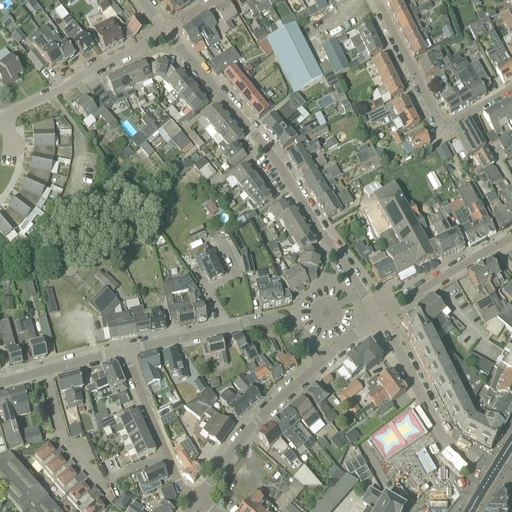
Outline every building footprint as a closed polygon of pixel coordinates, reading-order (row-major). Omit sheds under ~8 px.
[(26,4),(31,0),(17,0),(15,2),(21,8),(26,4)] [(110,9),(108,6),(104,1),(103,0),(101,0),(99,2),(101,3),(96,7),(102,15),(103,15),(110,9)] [(160,0),(167,7),(172,14),(177,11),(179,13),(188,6),(184,0),(160,0)] [(233,0),(241,11),(247,7),(253,17),(254,17),(258,14),(256,9),(249,0),(233,0)] [(265,0),(249,0),(256,9),(267,2),(265,0)] [(400,3),(405,0),(385,0),(389,8),(400,3)] [(477,0),(473,1),(475,10),(481,8),(478,0),(477,0)] [(114,13),(119,10),(113,3),(108,6),(110,9),(114,13)] [(414,11),(411,6),(404,10),(400,3),(389,8),(395,20),(414,11)] [(433,8),(430,3),(421,7),(423,11),(423,13),(433,8)] [(227,5),(215,12),(222,22),(217,25),(224,36),(233,30),(228,24),(236,18),(227,5)] [(307,10),(311,16),(319,12),(316,5),(307,10)] [(62,22),(68,16),(61,7),(55,12),(62,22)] [(94,29),(105,52),(123,43),(112,20),(117,18),(116,17),(117,17),(114,13),(110,9),(103,15),(102,15),(95,18),(99,26),(94,29)] [(311,16),(307,10),(294,17),(297,23),(311,16)] [(418,15),(416,10),(414,11),(395,20),(402,33),(413,27),(409,20),(415,17),(418,15)] [(494,12),(478,17),(480,23),(488,20),(496,18),(494,12)] [(511,20),(508,13),(501,16),(500,16),(494,19),(498,27),(504,23),(509,31),(511,29),(511,20)] [(216,28),(207,14),(198,20),(214,42),(220,38),(213,29),(216,28)] [(0,21),(0,23),(4,28),(6,31),(15,23),(7,15),(0,21)] [(297,23),(294,17),(293,15),(286,19),(290,27),(298,24),(297,23)] [(71,43),(73,44),(83,57),(94,48),(68,16),(62,22),(67,29),(63,32),(63,34),(71,43)] [(128,30),(134,38),(146,28),(136,16),(129,23),(132,27),(128,30)] [(34,24),(47,41),(62,60),(65,64),(75,56),(65,44),(62,46),(40,19),(34,24)] [(202,37),(208,46),(214,42),(198,20),(190,26),(199,39),(202,37)] [(278,31),(275,25),(269,28),(272,33),(278,31)] [(190,45),(198,54),(205,49),(199,39),(190,26),(181,32),(190,45)] [(266,40),(275,58),(302,44),(293,26),(266,40)] [(354,50),(376,39),(369,27),(356,33),(359,38),(357,39),(357,38),(350,41),(354,50)] [(417,34),(413,27),(402,33),(408,45),(426,36),(431,33),(428,28),(417,34)] [(449,41),(455,38),(449,27),(443,29),(449,41)] [(17,43),(25,40),(21,30),(12,34),(17,43)] [(257,42),(267,36),(263,30),(253,36),(257,42)] [(47,41),(42,46),(34,35),(28,40),(37,50),(27,57),(39,73),(49,65),(51,69),(62,60),(47,41)] [(344,36),(335,41),(337,46),(347,41),(344,36)] [(408,45),(414,57),(425,52),(421,44),(428,41),(426,36),(408,45)] [(369,58),(382,52),(376,39),(354,50),(358,57),(366,52),(369,58)] [(335,41),(321,48),(322,50),(321,51),(322,53),(323,53),(325,56),(311,63),(319,80),(323,78),(333,71),(336,78),(350,71),(347,65),(337,46),(335,41)] [(473,52),(479,48),(476,42),(470,45),(473,52)] [(275,58),(294,95),(319,80),(311,63),(302,44),(275,58)] [(507,64),(501,52),(498,47),(494,49),(493,50),(503,66),(504,66),(511,80),(511,79),(511,62),(507,64)] [(239,59),(232,48),(222,55),(226,62),(227,61),(230,66),(239,59)] [(418,65),(425,79),(439,71),(435,64),(442,61),(439,55),(443,52),(441,48),(434,51),(436,55),(418,65)] [(496,71),(504,84),(511,80),(504,66),(503,66),(493,50),(494,49),(493,48),(485,53),(493,66),(495,64),(498,69),(496,71)] [(11,81),(22,73),(11,57),(5,50),(0,53),(0,67),(1,68),(0,69),(0,80),(2,83),(0,85),(4,90),(13,83),(11,81)] [(457,71),(454,73),(462,87),(464,85),(467,90),(465,91),(472,105),(486,97),(483,91),(491,86),(489,84),(490,83),(489,81),(488,82),(486,79),(479,83),(465,60),(462,61),(459,55),(448,60),(451,66),(451,65),(452,67),(454,66),(457,71)] [(391,69),(385,57),(372,64),(378,76),(391,69)] [(164,82),(168,69),(169,64),(158,61),(157,66),(152,65),(146,68),(152,81),(155,80),(164,82)] [(217,69),(213,72),(217,77),(230,66),(227,61),(226,62),(221,65),(216,65),(216,66),(215,67),(217,69)] [(134,68),(144,89),(153,85),(151,82),(152,81),(146,68),(144,64),(134,68)] [(441,70),(442,72),(443,75),(444,75),(453,70),(452,67),(451,65),(451,66),(446,68),(441,70)] [(125,72),(134,93),(144,89),(134,68),(125,72)] [(164,82),(165,83),(162,85),(165,88),(164,89),(169,95),(187,80),(181,72),(177,75),(173,70),(168,69),(164,82)] [(224,77),(233,87),(248,75),(244,70),(239,75),(233,69),(224,77)] [(384,87),(397,81),(391,69),(378,76),(380,78),(384,87)] [(335,78),(336,78),(333,71),(323,78),(326,84),(336,79),(335,78)] [(134,93),(125,72),(116,76),(126,100),(135,96),(134,93)] [(435,82),(440,80),(443,84),(447,82),(444,75),(443,75),(442,72),(432,77),(435,82)] [(233,87),(241,98),(251,90),(246,84),(252,79),(248,75),(233,87)] [(107,110),(114,105),(115,106),(126,101),(126,100),(116,76),(106,80),(106,81),(101,83),(102,85),(93,92),(107,110)] [(194,88),(187,80),(169,95),(176,104),(180,100),(179,100),(194,88)] [(377,91),(381,99),(388,95),(390,100),(403,93),(397,81),(384,87),(377,91)] [(465,91),(460,94),(456,87),(451,90),(455,97),(462,110),(472,105),(465,91)] [(186,108),(201,95),(194,88),(179,100),(180,100),(186,108)] [(251,90),(241,98),(250,108),(265,96),(262,91),(256,96),(251,90)] [(443,103),(451,117),(462,110),(455,97),(451,90),(440,97),(443,103)] [(93,92),(91,94),(100,104),(94,109),(85,99),(75,107),(86,120),(91,116),(95,121),(107,110),(93,92)] [(347,101),(344,94),(338,97),(337,97),(340,104),(347,101)] [(193,116),(208,103),(201,95),(186,108),(190,113),(182,120),(174,110),(169,114),(178,124),(179,125),(181,124),(183,125),(187,123),(195,117),(193,116)] [(265,96),(250,108),(259,119),(268,111),(263,105),(269,100),(265,96)] [(141,107),(146,105),(142,97),(137,100),(141,107)] [(328,99),(321,102),(323,107),(330,104),(328,99)] [(372,104),(373,107),(375,110),(384,105),(381,100),(375,103),(372,104)] [(413,113),(407,100),(387,110),(385,107),(376,111),(379,117),(387,113),(393,123),(413,113)] [(353,112),(347,101),(340,104),(346,116),(353,112)] [(511,110),(506,101),(497,106),(506,121),(508,125),(510,123),(511,125),(511,110)] [(274,115),(262,127),(269,135),(291,116),(295,112),(297,110),(289,102),(274,115)] [(499,140),(497,137),(503,134),(498,126),(506,121),(497,106),(483,115),(493,132),(486,136),(491,145),(498,141),(499,140)] [(203,119),(210,127),(225,115),(218,107),(203,119)] [(106,111),(100,117),(111,130),(117,124),(106,111)] [(288,130),(296,122),(300,118),(295,113),(295,112),(291,116),(269,135),(277,144),(290,133),(288,130)] [(145,115),(146,117),(151,122),(154,120),(148,113),(145,115)] [(314,116),(319,128),(326,125),(320,113),(314,116)] [(399,135),(403,134),(419,125),(413,113),(393,123),(398,134),(393,137),(395,142),(401,139),(399,135)] [(231,123),(225,115),(210,127),(216,135),(231,123)] [(146,128),(152,123),(146,117),(141,121),(146,127),(146,128)] [(368,123),(365,117),(359,120),(362,126),(368,123)] [(145,143),(161,130),(171,122),(169,119),(157,129),(152,123),(146,128),(146,127),(138,134),(145,143)] [(17,237),(14,233),(22,226),(26,221),(30,225),(36,217),(31,214),(38,204),(49,180),(55,154),(54,127),(52,121),(32,126),(33,130),(34,152),(29,174),(20,194),(7,211),(0,216),(0,233),(9,244),(17,237)] [(301,128),(303,131),(297,135),(292,135),(290,133),(277,144),(282,150),(295,142),(297,141),(304,137),(313,132),(320,129),(316,121),(301,128)] [(180,133),(171,122),(161,130),(171,141),(180,133)] [(476,153),(485,148),(470,122),(461,127),(476,153)] [(223,143),(238,130),(231,123),(216,135),(223,143)] [(317,139),(328,133),(325,126),(320,129),(313,132),(317,139)] [(461,127),(453,132),(467,158),(476,153),(461,127)] [(226,154),(237,145),(245,138),(238,130),(223,143),(218,147),(220,149),(221,148),(226,154)] [(414,153),(430,146),(423,132),(403,143),(401,139),(395,142),(398,148),(404,145),(407,144),(409,147),(410,146),(414,153)] [(511,132),(504,136),(504,138),(499,140),(498,141),(507,157),(511,154),(511,132)] [(193,148),(180,133),(171,141),(181,153),(179,154),(180,154),(174,159),(176,161),(193,148)] [(188,137),(196,147),(201,143),(193,133),(188,137)] [(145,143),(138,134),(130,141),(138,150),(139,148),(148,159),(154,153),(145,143)] [(308,157),(308,158),(320,151),(316,143),(303,151),(301,148),(308,144),(304,137),(297,141),(295,142),(299,149),(287,156),(297,173),(304,169),(300,162),(308,157)] [(330,151),(338,146),(333,138),(325,142),(326,144),(330,151)] [(229,165),(233,169),(247,157),(243,153),(244,153),(237,145),(226,154),(222,157),(229,165)] [(442,164),(452,159),(445,146),(436,151),(442,164)] [(128,147),(122,152),(127,159),(133,154),(128,147)] [(372,148),(368,150),(363,153),(356,157),(361,166),(377,158),(372,148)] [(484,174),(493,169),(492,166),(495,164),(487,151),(474,158),(480,168),(474,171),(477,177),(484,173),(484,174)] [(304,169),(297,173),(304,183),(315,176),(318,175),(317,175),(318,174),(316,171),(325,165),(321,159),(312,164),(308,158),(308,157),(300,162),(304,169)] [(204,169),(211,178),(216,174),(203,159),(193,167),(199,173),(204,169)] [(187,172),(193,167),(187,160),(181,165),(187,172)] [(187,172),(181,165),(177,161),(167,169),(177,181),(187,172)] [(395,162),(384,167),(387,174),(399,169),(395,162)] [(379,163),(372,166),(375,171),(381,167),(379,163)] [(231,177),(232,178),(237,186),(253,174),(246,166),(231,177)] [(333,181),(337,178),(341,177),(335,167),(323,172),(318,175),(315,176),(304,183),(310,194),(333,180),(333,181)] [(442,176),(447,174),(443,167),(439,170),(442,176)] [(204,169),(199,173),(206,183),(211,178),(204,169)] [(493,169),(484,174),(488,182),(499,176),(495,169),(493,169)] [(434,173),(427,177),(435,191),(442,187),(434,173)] [(259,182),(255,177),(253,174),(237,186),(244,194),(259,182)] [(490,186),(502,180),(499,176),(488,182),(490,186)] [(317,204),(330,196),(327,191),(336,185),(333,181),(333,180),(310,194),(317,204)] [(265,190),(263,187),(259,182),(244,194),(250,202),(265,190)] [(382,191),(376,182),(363,190),(368,199),(382,191)] [(497,187),(498,188),(502,194),(498,196),(503,204),(504,203),(508,209),(505,211),(511,224),(511,193),(510,190),(507,192),(505,189),(508,187),(505,182),(502,184),(502,183),(497,187)] [(361,208),(374,200),(392,232),(386,236),(394,252),(402,248),(413,269),(434,258),(421,233),(407,208),(394,184),(382,191),(368,199),(360,204),(361,208)] [(469,185),(456,192),(465,208),(474,225),(477,224),(486,239),(495,234),(469,185)] [(215,190),(221,198),(225,196),(218,188),(215,190)] [(247,204),(248,205),(252,211),(253,212),(235,222),(239,227),(257,217),(254,212),(272,199),(265,190),(250,202),(247,204)] [(317,204),(327,221),(342,212),(341,210),(353,203),(346,191),(334,199),(331,195),(330,196),(317,204)] [(437,198),(426,204),(430,210),(440,204),(437,198)] [(281,200),(271,206),(274,211),(269,214),(274,223),(279,220),(291,212),(285,204),(284,205),(281,200)] [(492,216),(501,231),(511,225),(511,224),(505,211),(499,200),(492,203),(497,213),(492,216)] [(211,203),(204,209),(211,218),(218,212),(211,203)] [(427,229),(420,217),(419,217),(412,205),(407,208),(421,233),(424,231),(427,229)] [(453,218),(470,248),(486,239),(477,224),(474,225),(465,208),(452,215),(454,218),(453,218)] [(284,229),(300,218),(295,210),(291,212),(279,220),(284,229)] [(431,245),(424,231),(421,233),(434,258),(436,262),(442,259),(446,258),(450,256),(453,254),(438,226),(441,225),(438,220),(436,222),(433,217),(427,220),(438,241),(431,245)] [(306,227),(300,218),(284,229),(290,237),(306,227)] [(263,227),(259,220),(256,221),(255,223),(260,232),(267,228),(268,229),(273,226),(271,223),(263,227)] [(447,228),(445,223),(441,225),(438,226),(453,254),(455,253),(460,252),(463,249),(455,233),(451,235),(447,228)] [(39,233),(42,228),(37,224),(34,229),(39,233)] [(311,236),(306,227),(290,237),(295,246),(311,236)] [(127,247),(122,236),(114,239),(118,250),(127,247)] [(317,245),(311,236),(295,246),(301,255),(312,248),(317,245)] [(356,239),(359,245),(362,243),(365,241),(363,236),(356,239)] [(267,246),(271,254),(278,250),(276,245),(280,244),(279,241),(275,243),(275,242),(267,246)] [(108,255),(116,251),(113,245),(105,249),(108,255)] [(195,259),(195,260),(201,273),(204,272),(209,284),(222,277),(216,264),(218,263),(212,251),(209,253),(205,245),(191,251),(195,259)] [(316,253),(312,248),(301,255),(302,258),(300,268),(318,271),(319,271),(321,261),(320,261),(316,253)] [(365,250),(366,251),(359,255),(367,265),(370,263),(372,268),(373,268),(374,269),(371,271),(374,276),(380,286),(388,282),(383,272),(380,267),(381,266),(375,255),(374,256),(370,248),(365,250)] [(392,261),(390,262),(398,277),(401,283),(416,275),(413,269),(402,248),(394,252),(388,255),(392,261)] [(278,250),(271,254),(273,259),(275,259),(281,256),(278,250)] [(108,255),(107,256),(111,262),(120,257),(116,251),(108,255)] [(388,282),(398,277),(390,262),(387,264),(383,257),(382,257),(379,253),(375,255),(381,266),(380,267),(383,272),(388,282)] [(68,254),(53,270),(57,274),(73,258),(68,254)] [(250,257),(241,260),(245,277),(254,275),(250,257)] [(494,295),(495,294),(493,291),(500,288),(495,280),(500,278),(490,262),(480,269),(494,295)] [(309,285),(308,284),(317,279),(318,271),(300,268),(288,276),(298,292),(309,285)] [(473,305),(485,325),(496,318),(497,319),(499,318),(500,316),(504,311),(500,304),(494,295),(480,269),(468,275),(477,291),(481,288),(487,297),(473,305)] [(99,272),(94,278),(112,294),(118,288),(104,274),(103,276),(99,272)] [(285,286),(289,297),(298,292),(288,276),(281,280),(284,286),(285,286)] [(260,310),(274,307),(291,303),(289,297),(285,286),(284,286),(270,289),(268,281),(267,279),(254,282),(257,292),(260,310)] [(28,298),(36,296),(32,282),(24,285),(28,298)] [(511,283),(504,290),(503,294),(511,302),(511,283)] [(188,292),(189,298),(191,305),(195,324),(206,322),(203,306),(199,306),(196,290),(192,284),(163,290),(165,298),(172,297),(176,296),(176,295),(188,292)] [(126,313),(120,315),(115,316),(114,312),(120,304),(104,288),(88,304),(101,316),(103,330),(107,329),(110,342),(137,336),(134,321),(133,321),(131,322),(129,313),(126,314),(126,313)] [(43,293),(49,316),(57,313),(51,290),(43,293)] [(178,321),(179,327),(195,324),(191,305),(174,309),(172,297),(165,298),(167,311),(172,310),(175,321),(178,321)] [(446,312),(432,297),(414,313),(436,337),(449,324),(441,316),(446,312)] [(13,310),(12,299),(4,299),(4,310),(13,310)] [(508,307),(504,301),(500,304),(504,311),(508,307)] [(511,310),(508,307),(504,311),(500,316),(499,318),(497,319),(496,320),(504,327),(511,333),(511,310)] [(28,320),(33,312),(26,308),(21,315),(28,320)] [(147,318),(145,319),(143,308),(139,309),(130,311),(131,317),(132,316),(133,321),(134,321),(137,336),(139,336),(150,333),(147,318)] [(163,315),(160,316),(158,309),(151,310),(152,317),(147,318),(150,333),(166,330),(163,315)] [(411,341),(424,367),(435,390),(455,429),(458,427),(459,429),(461,431),(463,432),(461,437),(490,452),(499,435),(498,434),(502,427),(489,420),(477,412),(470,409),(483,385),(436,337),(414,313),(402,324),(411,334),(412,334),(414,340),(411,341)] [(496,318),(485,325),(487,328),(484,332),(497,339),(504,327),(496,320),(497,319),(496,318)] [(38,321),(43,342),(51,340),(46,319),(38,321)] [(15,322),(18,335),(25,333),(22,320),(15,322)] [(11,367),(23,364),(18,349),(16,349),(12,334),(8,321),(0,323),(0,328),(2,337),(3,336),(11,367)] [(37,343),(31,321),(23,322),(33,362),(46,358),(42,342),(37,343)] [(253,331),(257,339),(263,336),(259,328),(253,331)] [(231,342),(237,352),(241,357),(245,355),(249,363),(258,357),(250,344),(246,347),(240,337),(231,342)] [(227,366),(225,354),(222,341),(206,344),(206,346),(203,347),(205,357),(208,356),(209,358),(217,356),(220,367),(227,366)] [(267,345),(273,356),(279,352),(273,341),(267,345)] [(371,369),(382,361),(371,347),(366,346),(358,352),(371,369)] [(511,347),(511,348),(510,347),(502,360),(497,369),(499,370),(499,371),(498,371),(505,375),(511,378),(511,347)] [(180,360),(178,361),(177,358),(175,352),(162,355),(165,367),(168,366),(171,377),(178,375),(179,381),(188,379),(186,368),(182,368),(180,360)] [(347,361),(345,363),(347,365),(342,368),(351,379),(362,370),(365,374),(371,369),(358,352),(348,360),(347,361)] [(141,375),(147,388),(160,382),(155,371),(160,369),(156,354),(137,359),(141,375)] [(297,368),(289,357),(289,356),(285,359),(282,354),(276,358),(279,363),(275,366),(284,378),(297,368)] [(471,355),(466,365),(477,370),(477,371),(488,377),(493,368),(493,367),(492,366),(471,355)] [(257,368),(262,366),(259,358),(253,360),(257,368)] [(262,364),(274,385),(284,378),(275,366),(271,369),(266,361),(262,364)] [(101,369),(103,373),(91,378),(94,386),(120,375),(117,367),(114,365),(108,367),(101,369)] [(258,381),(267,375),(262,367),(253,373),(258,381)] [(491,395),(511,403),(511,378),(505,375),(498,371),(499,371),(497,370),(489,390),(489,392),(491,395)] [(258,381),(253,373),(244,379),(242,378),(234,385),(240,392),(237,395),(239,399),(249,411),(262,400),(251,387),(258,381)] [(377,384),(370,389),(367,391),(370,395),(367,397),(371,403),(398,383),(391,373),(377,384)] [(75,408),(83,407),(82,403),(83,403),(80,391),(83,390),(79,375),(68,377),(75,408)] [(94,386),(86,389),(87,391),(88,391),(89,394),(96,392),(99,399),(103,401),(112,397),(116,396),(125,392),(127,391),(120,375),(94,386)] [(68,377),(57,380),(61,396),(64,395),(68,410),(69,415),(77,413),(75,408),(68,377)] [(321,383),(326,388),(333,382),(328,377),(321,383)] [(376,378),(366,385),(370,389),(377,384),(374,379),(376,378)] [(208,390),(200,379),(193,384),(201,395),(208,390)] [(219,379),(211,381),(212,390),(220,388),(219,379)] [(334,381),(326,388),(331,393),(339,386),(334,381)] [(361,389),(356,383),(349,388),(354,394),(361,389)] [(391,404),(406,393),(398,383),(371,403),(376,409),(388,400),(391,404)] [(328,399),(317,387),(306,396),(325,417),(330,413),(322,404),(328,399)] [(28,406),(24,389),(7,393),(11,411),(28,406)] [(208,391),(184,408),(200,421),(204,414),(211,419),(204,429),(211,435),(209,438),(220,446),(233,427),(210,411),(217,401),(210,391),(208,391)] [(237,395),(233,398),(227,392),(219,399),(238,421),(249,411),(239,399),(237,395)] [(489,392),(487,398),(485,397),(482,404),(494,410),(495,408),(503,412),(502,415),(509,419),(511,412),(511,403),(491,395),(489,392)] [(0,395),(0,416),(0,418),(3,417),(5,428),(0,428),(0,430),(8,455),(9,455),(23,449),(18,436),(11,411),(7,393),(0,395)] [(320,421),(302,400),(288,412),(298,425),(301,423),(308,431),(320,421)] [(170,408),(173,413),(183,408),(180,403),(170,408)] [(482,404),(477,412),(489,420),(502,427),(504,428),(509,419),(502,415),(503,412),(495,408),(494,410),(482,404)] [(346,410),(351,416),(357,412),(352,405),(346,410)] [(94,417),(97,424),(99,424),(109,419),(105,412),(94,417)] [(299,426),(298,425),(288,412),(279,419),(305,452),(306,451),(302,447),(307,443),(296,428),(299,426)] [(332,412),(326,417),(332,424),(338,419),(332,412)] [(111,418),(110,419),(117,435),(124,431),(142,423),(137,413),(125,418),(123,413),(111,418)] [(296,452),(301,456),(305,452),(279,419),(269,427),(280,441),(284,438),(296,452)] [(146,433),(142,423),(124,431),(126,436),(121,439),(123,444),(129,441),(146,433)] [(258,437),(259,438),(269,450),(273,447),(282,456),(289,450),(280,441),(269,427),(258,437)] [(104,430),(106,437),(112,435),(110,428),(104,430)] [(23,449),(34,446),(42,444),(39,431),(18,436),(23,449)] [(357,441),(351,432),(344,437),(351,445),(357,441)] [(131,446),(125,449),(128,454),(133,451),(151,443),(146,433),(129,441),(131,446)] [(345,444),(338,435),(331,441),(338,449),(345,444)] [(323,438),(317,443),(323,450),(329,446),(323,438)] [(53,441),(48,444),(53,453),(58,450),(53,441)] [(135,456),(130,459),(132,463),(155,452),(151,443),(133,451),(135,456)] [(193,484),(202,472),(192,465),(198,456),(192,445),(182,451),(179,447),(173,451),(177,457),(176,458),(183,468),(181,472),(183,477),(193,484)] [(43,472),(57,460),(53,456),(54,454),(47,446),(32,460),(43,472)] [(65,465),(71,461),(64,453),(59,457),(65,465)] [(0,490),(10,502),(15,507),(18,511),(59,511),(48,499),(9,455),(8,455),(0,458),(0,490)] [(360,457),(344,466),(350,476),(355,473),(361,484),(372,478),(360,457)] [(57,460),(43,472),(54,484),(68,472),(64,468),(65,466),(58,459),(57,460)] [(76,477),(81,473),(75,465),(70,469),(76,477)] [(149,470),(146,472),(142,473),(147,484),(139,487),(143,496),(161,488),(159,483),(167,479),(161,465),(154,468),(154,467),(149,469),(149,470)] [(322,488),(304,467),(293,480),(295,482),(296,481),(305,488),(322,488)] [(337,487),(345,477),(338,470),(330,479),(337,487)] [(68,472),(54,484),(66,497),(79,485),(74,480),(76,478),(69,471),(68,472)] [(275,504),(279,507),(275,511),(285,511),(293,504),(306,489),(305,488),(296,481),(295,482),(275,504)] [(78,511),(91,499),(87,495),(89,493),(82,485),(67,499),(78,511)] [(174,511),(169,509),(176,498),(171,486),(160,491),(165,502),(157,511),(138,511),(131,507),(127,511),(174,511)] [(328,497),(335,488),(323,488),(323,494),(328,497)] [(402,511),(404,510),(384,498),(384,499),(369,491),(361,505),(368,509),(365,511),(402,511)] [(124,493),(115,506),(123,511),(131,498),(124,493)] [(506,497),(506,496),(497,494),(497,495),(496,495),(486,511),(506,511),(507,497),(506,497)] [(275,511),(266,504),(264,506),(261,504),(263,501),(255,495),(240,511),(275,511)] [(96,504),(91,499),(78,511),(102,511),(104,510),(97,502),(96,504)] [(8,511),(15,507),(10,502),(3,508),(6,511),(8,511)]
